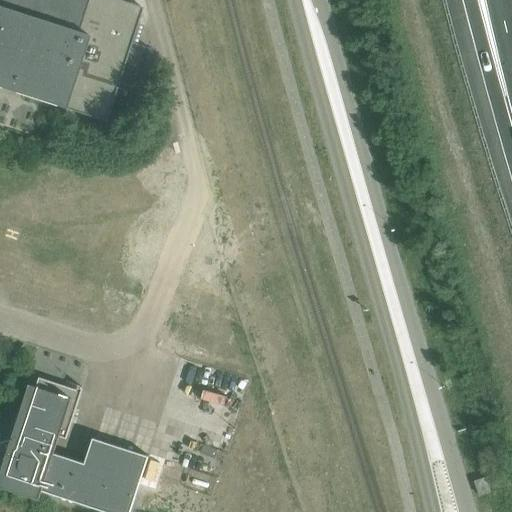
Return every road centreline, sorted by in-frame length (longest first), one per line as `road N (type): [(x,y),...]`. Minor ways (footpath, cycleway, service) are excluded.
road 1 (tertiary): [(424,406),(310,0)]
road 2 (unclassified): [(0,320),(91,349),(120,345)]
